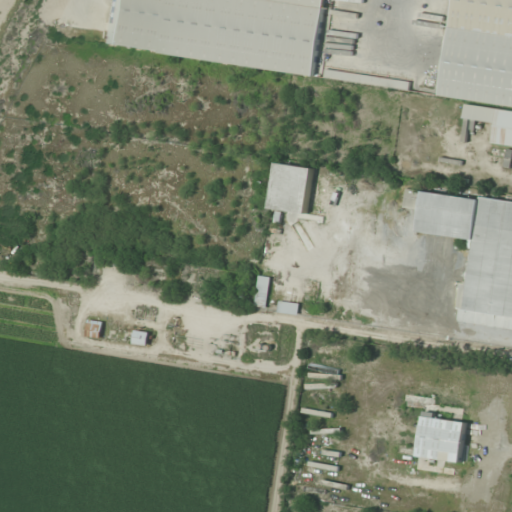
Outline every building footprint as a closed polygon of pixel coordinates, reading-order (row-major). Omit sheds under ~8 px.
[(109,0),(103,42),(313,77),(326,0),(109,0)] [(511,0),(453,0),(441,96),(511,105),(511,0)] [(326,79),(409,90),(410,82),(327,71),(326,79)] [(492,143),(511,145),(511,109),(467,104),(462,139),(469,140),(472,120),(495,123),(492,143)] [(314,169),(276,164),(271,210),(308,214),(314,169)] [(511,202),(410,186),(406,204),(424,207),(420,230),(474,239),(461,321),(511,329),(511,202)] [(269,278),(260,277),(257,307),(266,308),(269,278)] [(279,313),(298,315),(299,304),(280,302),(279,313)] [(99,341),(104,323),(90,319),(85,337),(99,341)] [(149,346),(149,332),(135,331),(135,345),(149,346)] [(463,463),(468,422),(436,418),(437,413),(424,411),(419,458),(463,463)]
